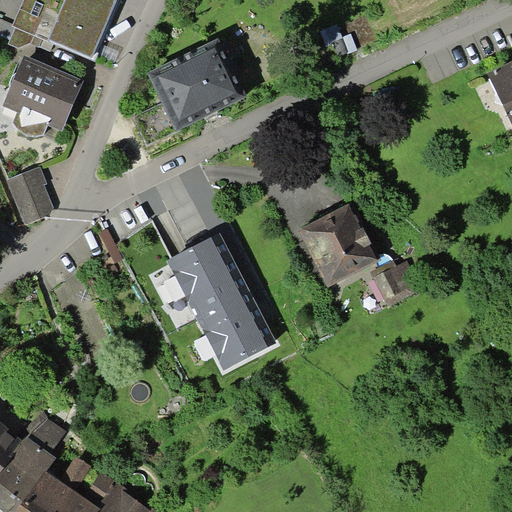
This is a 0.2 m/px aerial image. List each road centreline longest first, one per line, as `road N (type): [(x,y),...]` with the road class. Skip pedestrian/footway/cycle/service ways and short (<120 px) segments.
road 1 (residential): [(511,10),(65,228)]
road 2 (residential): [(160,0),(65,228)]
